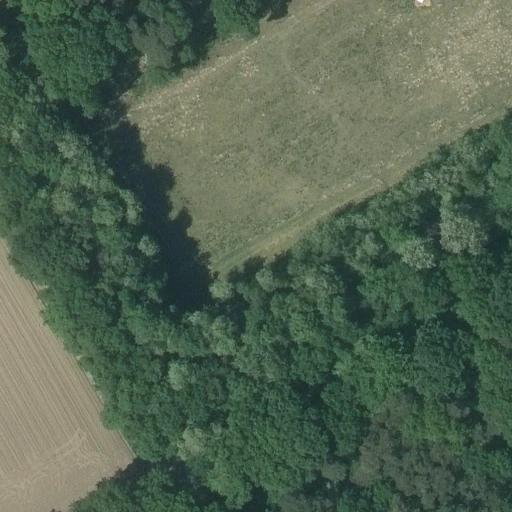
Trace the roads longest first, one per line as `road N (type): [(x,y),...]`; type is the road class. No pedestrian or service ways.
road 1 (track): [(146,486),(511,280)]
road 2 (track): [(16,0),(90,123),(263,30)]
